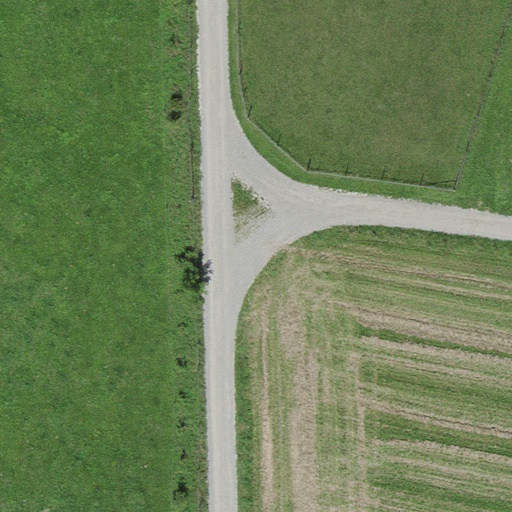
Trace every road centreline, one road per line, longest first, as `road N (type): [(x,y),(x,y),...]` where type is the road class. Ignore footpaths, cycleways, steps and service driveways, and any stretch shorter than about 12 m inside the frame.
road 1 (track): [(222,511),(206,0)]
road 2 (track): [(217,327),(235,279),(292,227),(351,212),(511,231)]
road 3 (track): [(351,212),(260,184),(231,156),(211,113)]
